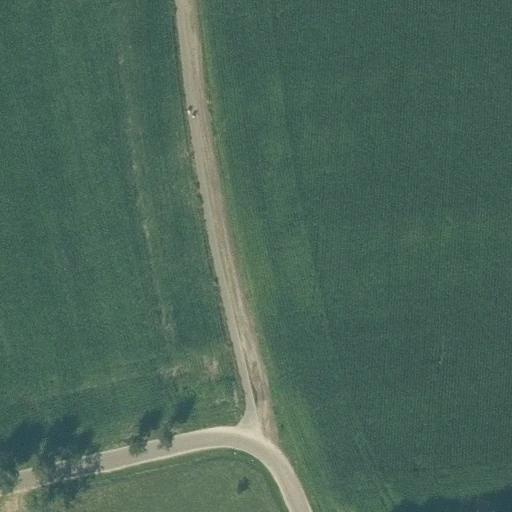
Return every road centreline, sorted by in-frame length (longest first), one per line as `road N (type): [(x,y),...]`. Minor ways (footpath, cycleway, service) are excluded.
road 1 (track): [(268,454),(212,173),(190,0)]
road 2 (unclassified): [(300,511),(268,454),(230,437),(0,489)]
